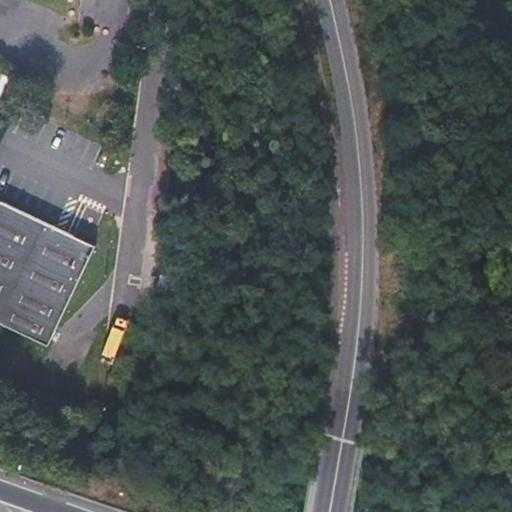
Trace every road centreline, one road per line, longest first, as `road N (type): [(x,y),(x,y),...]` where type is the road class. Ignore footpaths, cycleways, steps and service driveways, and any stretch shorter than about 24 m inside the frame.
road 1 (tertiary): [(331,511),(357,339),(362,184),(330,0)]
road 2 (unclassified): [(154,0),(103,424)]
